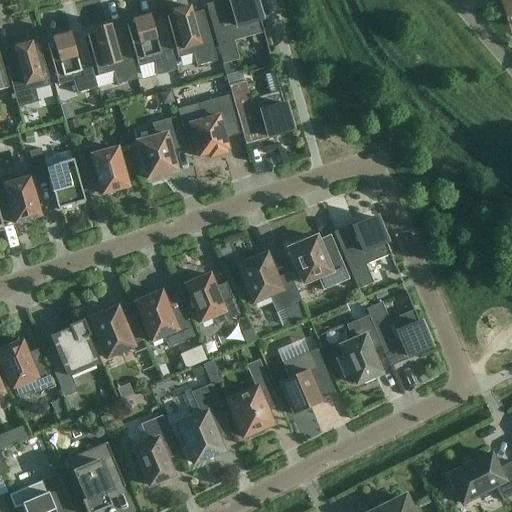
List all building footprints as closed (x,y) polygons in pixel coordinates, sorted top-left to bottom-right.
[(220,0),(205,4),(222,64),(238,60),(233,41),(263,33),(253,0),(220,0)] [(192,54),(196,67),(216,61),(202,11),(191,14),(188,7),(171,11),(172,15),(166,17),(177,58),(192,54)] [(156,76),(176,70),(162,20),(151,23),(148,16),(131,20),(132,24),(126,26),(138,67),(152,63),(156,76)] [(116,85),(136,79),(122,29),(111,32),(109,25),(91,30),(92,33),(86,35),(98,76),(113,72),(116,85)] [(69,34),(51,38),(52,42),(46,44),(58,85),(73,81),(76,94),(97,88),(82,38),(71,41),(69,34)] [(17,108),(38,103),(34,90),(49,86),(37,44),(31,46),(30,42),(13,47),(15,55),(3,58),(17,108)] [(249,81),(269,76),(266,67),(246,73),(249,81)] [(275,137),(275,135),(290,131),(279,92),(249,100),(244,81),(228,86),(245,146),(275,137)] [(171,90),(159,93),(161,102),(166,104),(174,102),(171,90)] [(189,125),(198,157),(208,154),(209,158),(225,154),(224,150),(227,149),(221,128),(234,125),(227,97),(199,105),(203,120),(189,125)] [(136,142),(146,179),(176,171),(170,151),(183,147),(174,118),(151,124),(155,137),(136,142)] [(76,119),(68,121),(70,129),(78,127),(76,119)] [(32,133),(24,134),(26,143),(33,142),(32,133)] [(95,173),(101,194),(127,187),(116,148),(103,152),(101,147),(97,145),(77,151),(84,177),(95,173)] [(47,176),(57,209),(74,204),(74,205),(84,202),(72,160),(56,164),(56,165),(45,168),(40,149),(28,152),(36,179),(47,176)] [(0,204),(8,203),(13,224),(39,217),(28,178),(15,182),(13,177),(9,174),(0,176),(0,204)] [(356,289),(372,283),(364,265),(389,254),(373,217),(358,223),(357,221),(332,232),(356,289)] [(289,244),(290,247),(287,249),(302,284),(317,278),(322,290),(348,279),(329,236),(317,241),(315,237),(305,241),(304,238),(289,244)] [(232,258),(228,248),(219,252),(223,262),(232,258)] [(265,254),(256,258),(236,266),(252,303),(268,296),(275,314),(301,302),(289,273),(276,278),(265,254)] [(189,280),(190,283),(184,285),(199,322),(212,317),(216,325),(238,315),(228,290),(217,295),(208,275),(202,278),(201,275),(189,280)] [(160,292),(134,303),(150,342),(162,336),(167,348),(193,336),(182,309),(170,314),(160,292)] [(413,310),(388,321),(380,303),(365,309),(368,316),(380,345),(389,367),(415,356),(414,354),(429,347),(413,310)] [(121,320),(116,308),(89,320),(105,359),(133,348),(132,346),(143,341),(132,315),(121,320)] [(351,375),(355,384),(379,374),(369,350),(380,345),(368,316),(345,325),(352,341),(340,347),(343,355),(335,359),(343,378),(351,375)] [(58,356),(48,360),(64,397),(76,391),(69,374),(96,362),(86,338),(89,336),(82,320),(68,326),(73,337),(54,345),(58,356)] [(188,356),(204,351),(200,336),(183,341),(188,356)] [(29,361),(21,341),(0,350),(0,361),(11,389),(12,388),(16,398),(28,393),(34,395),(53,387),(40,357),(29,361)] [(278,383),(291,415),(321,402),(320,400),(334,393),(316,350),(282,364),(288,379),(278,383)] [(213,361),(202,365),(206,375),(217,371),(213,361)] [(264,433),(262,428),(271,424),(262,403),(273,398),(258,361),(246,366),(255,388),(226,400),(242,437),(246,435),(248,440),(264,433)] [(201,365),(192,369),(197,380),(206,376),(201,365)] [(177,424),(193,463),(222,451),(217,440),(230,434),(210,385),(191,393),(200,414),(177,424)] [(167,480),(167,478),(172,475),(164,456),(176,451),(161,416),(139,425),(147,442),(132,449),(148,486),(153,484),(155,485),(167,480)] [(25,441),(3,446),(9,468),(45,459),(37,425),(22,429),(25,441)] [(124,487),(106,443),(64,460),(65,462),(65,461),(73,472),(85,499),(81,501),(85,511),(95,511),(111,506),(105,492),(111,490),(110,487),(121,483),(123,487),(124,487)] [(502,501),(511,496),(511,461),(498,469),(490,454),(447,475),(461,504),(495,487),(502,501)] [(72,511),(57,474),(8,495),(13,507),(20,504),(23,511),(72,511)] [(0,511),(9,511),(2,495),(0,495),(0,511)] [(410,511),(403,498),(374,511),(410,511)]
